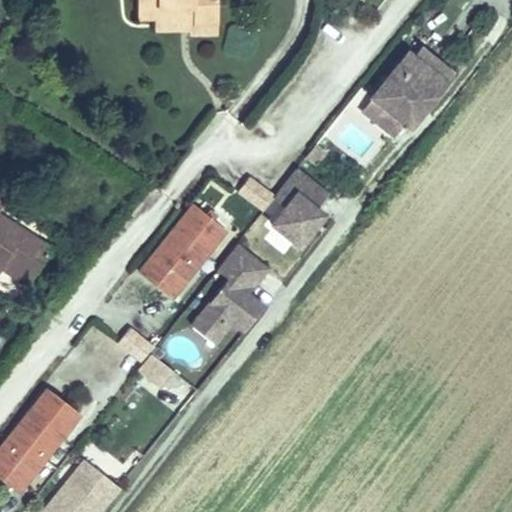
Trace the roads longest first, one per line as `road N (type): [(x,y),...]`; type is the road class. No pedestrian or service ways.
road 1 (unclassified): [(0,405),(190,162),(280,125),(402,0)]
road 2 (unclassified): [(115,511),(364,196)]
